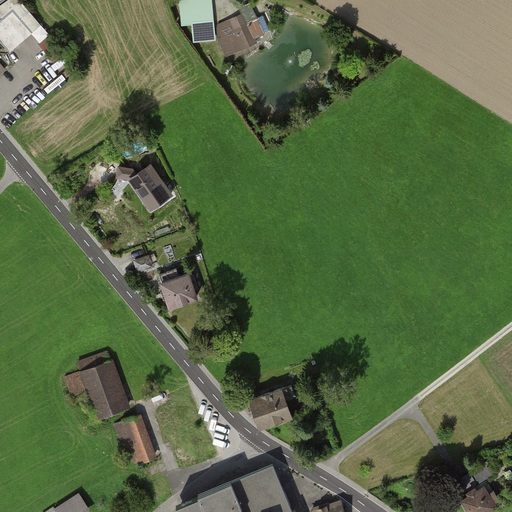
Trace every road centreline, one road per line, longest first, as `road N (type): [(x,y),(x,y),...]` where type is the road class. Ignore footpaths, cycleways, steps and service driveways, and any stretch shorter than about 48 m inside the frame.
road 1 (tertiary): [(263,442),(212,393),(21,164)]
road 2 (residential): [(460,476),(411,405),(318,475)]
road 3 (track): [(511,327),(411,405)]
